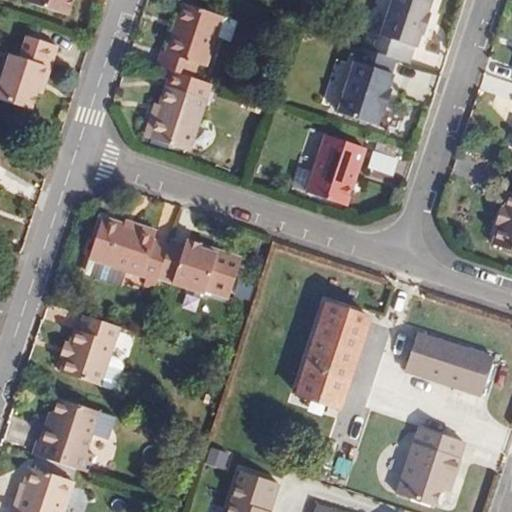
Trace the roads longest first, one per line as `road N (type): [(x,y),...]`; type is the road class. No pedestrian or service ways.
road 1 (residential): [(79,145),(405,259)]
road 2 (residential): [(488,0),(405,259)]
road 3 (residential): [(79,145),(0,385)]
road 4 (residential): [(127,0),(79,145)]
